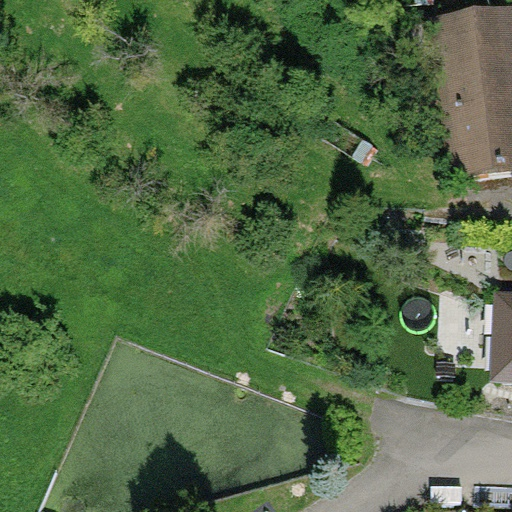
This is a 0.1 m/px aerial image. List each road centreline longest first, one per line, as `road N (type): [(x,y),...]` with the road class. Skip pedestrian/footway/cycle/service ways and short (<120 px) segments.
road 1 (unknown): [(401,474),(400,380),(418,277),(463,225),(511,209)]
road 2 (residential): [(511,459),(449,452),(394,478),(353,511)]
